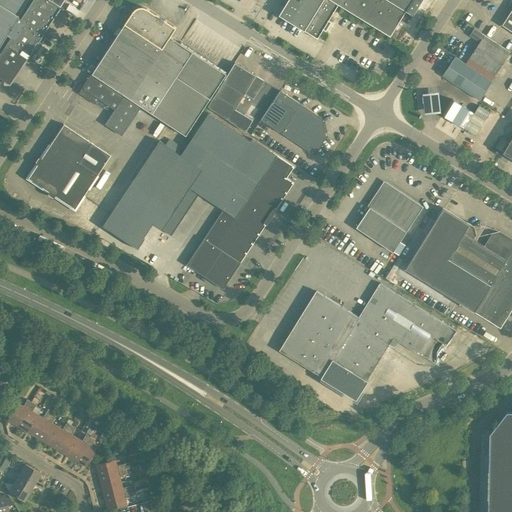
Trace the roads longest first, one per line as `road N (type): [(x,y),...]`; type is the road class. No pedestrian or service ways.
road 1 (unclassified): [(379,116),(246,313),(206,319),(0,210)]
road 2 (secondary): [(337,471),(146,353),(94,330)]
road 3 (secondary): [(94,330),(259,437),(319,493)]
road 4 (unclassified): [(379,116),(188,0)]
road 5 (unclassified): [(0,156),(103,0)]
road 6 (unclassified): [(511,198),(379,116)]
road 7 (unclassified): [(511,362),(409,415),(389,437)]
road 8 (unclassified): [(455,0),(379,116)]
